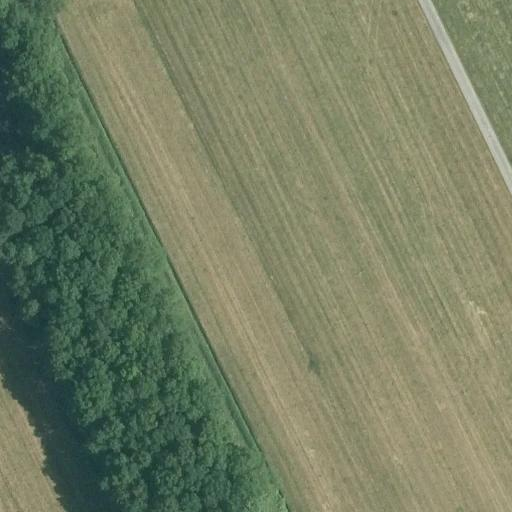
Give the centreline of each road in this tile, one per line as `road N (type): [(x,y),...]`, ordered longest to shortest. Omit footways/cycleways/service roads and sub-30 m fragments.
road 1 (track): [(36,27),(272,511)]
road 2 (track): [(511,185),(423,0)]
